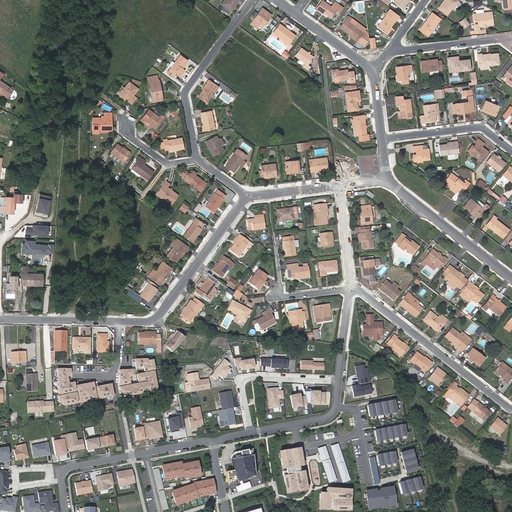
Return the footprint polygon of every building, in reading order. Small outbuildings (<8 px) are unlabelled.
[(236,0),(224,0),(222,4),(231,11),(237,2),(236,1),(236,0)] [(324,12),(325,13),(332,17),(336,10),(339,12),(343,8),(335,2),(331,6),(322,0),(316,8),(323,13),(324,12)] [(457,0),(444,0),(439,8),(447,14),(452,8),(454,9),(459,1),(457,0)] [(511,0),(503,0),(504,9),(511,7),(511,0)] [(386,33),(391,26),(398,16),(389,9),(386,13),(386,14),(377,27),(386,33)] [(263,15),(259,12),(252,20),(250,24),(256,29),(259,25),(262,28),(271,15),(265,11),(263,15)] [(427,23),(425,22),(419,30),(428,37),(441,19),(432,12),(427,20),(428,21),(427,23)] [(480,26),(482,25),(484,23),(486,23),(488,25),(494,24),(492,12),(474,14),(476,30),(480,29),(480,26)] [(469,24),(465,18),(460,21),(465,27),(469,24)] [(357,40),(363,32),(354,25),(348,21),(345,19),(339,27),(350,35),(357,40)] [(354,25),(363,32),(365,29),(356,22),(354,25)] [(289,45),(294,37),(288,33),(289,32),(279,25),(273,33),(289,45)] [(362,36),(358,41),(363,45),(367,40),(362,36)] [(304,63),(308,66),(313,58),(300,48),(294,56),(300,60),(304,63)] [(498,53),(489,54),(482,55),(481,53),(478,54),(479,66),(480,66),(488,65),(499,64),(498,53)] [(183,69),(182,68),(184,65),(187,61),(180,56),(167,73),(173,77),(176,74),(178,76),(183,69)] [(449,72),(470,69),(469,60),(458,61),(458,57),(447,58),(449,72)] [(437,59),(421,61),(422,71),(443,69),(442,61),(437,61),(437,59)] [(396,67),(397,75),(398,75),(399,81),(401,81),(402,84),(409,83),(408,73),(411,72),(411,65),(396,67)] [(338,71),(332,72),(333,81),(348,79),(349,82),(354,82),(353,71),(347,72),(347,70),(338,71)] [(159,92),(161,92),(159,80),(157,81),(156,76),(146,78),(147,83),(149,82),(153,102),(160,101),(159,92)] [(14,90),(0,80),(0,92),(8,98),(14,90)] [(208,84),(204,89),(198,97),(206,103),(219,87),(209,80),(206,83),(208,84)] [(125,97),(126,98),(129,100),(128,101),(131,104),(136,98),(133,96),(138,89),(129,82),(125,88),(122,92),(119,95),(124,98),(125,97)] [(415,92),(419,92),(418,84),(413,84),(414,89),(409,90),(410,93),(415,92)] [(358,110),(356,101),(356,99),(360,99),(359,91),(345,93),(348,111),(358,110)] [(400,111),(401,117),(411,116),(409,99),(403,100),(402,96),(395,97),(396,105),(399,105),(400,111)] [(457,104),(458,114),(463,114),(463,112),(466,112),(466,113),(471,113),(471,112),(476,111),(474,97),(469,97),(470,103),(457,104)] [(488,112),(495,114),(499,105),(485,100),(481,111),(487,114),(488,112)] [(435,113),(440,112),(438,104),(424,106),(425,116),(421,116),(422,123),(430,122),(430,121),(434,121),(433,113),(435,113)] [(144,123),(145,123),(146,122),(152,126),(155,129),(162,120),(149,110),(141,121),(144,123)] [(203,125),(205,131),(215,129),(211,111),(201,113),(203,125)] [(440,115),(440,112),(435,113),(433,113),(434,121),(430,121),(430,122),(436,121),(435,116),(440,115)] [(365,134),(365,127),(365,125),(364,118),(365,118),(364,114),(353,116),(353,119),(354,127),(355,135),(358,135),(359,140),(368,139),(367,134),(365,134)] [(101,130),(109,130),(109,121),(111,121),(111,116),(102,116),(102,118),(102,120),(99,121),(99,118),(93,118),(93,133),(98,133),(99,130),(98,130),(102,129),(101,130)] [(221,146),(218,140),(216,136),(206,141),(213,156),(224,151),(221,146)] [(169,149),(169,151),(175,150),(183,148),(181,138),(167,140),(167,139),(163,139),(164,142),(164,146),(165,148),(165,150),(169,149)] [(469,152),(473,155),(480,161),(487,152),(481,147),(484,143),(478,139),(476,142),(476,143),(473,147),(473,148),(471,146),(468,151),(469,152)] [(459,153),(458,141),(454,142),(454,143),(447,144),(439,145),(440,156),(447,155),(448,155),(454,154),(459,153)] [(124,161),(129,154),(123,150),(123,149),(117,144),(111,152),(124,161)] [(413,156),(414,161),(429,159),(428,149),(422,149),(421,146),(413,147),(413,150),(415,150),(416,156),(413,156)] [(240,165),(244,160),(246,156),(238,149),(225,166),(234,173),(240,165)] [(499,159),(497,157),(492,153),(486,161),(499,171),(505,163),(499,159)] [(132,169),(140,175),(148,180),(154,172),(144,165),(146,162),(138,156),(136,159),(138,161),(132,169)] [(314,170),(327,168),(326,158),(309,160),(310,172),(315,171),(314,170)] [(104,164),(98,159),(94,165),(101,169),(104,164)] [(249,164),(244,160),(240,165),(247,170),(249,164)] [(295,170),(296,172),(300,172),(299,161),(285,162),(286,171),(295,170)] [(261,170),(262,177),(277,175),(275,164),(261,166),(261,170)] [(511,170),(511,169),(509,167),(502,175),(511,182),(511,170)] [(201,181),(202,180),(195,175),(196,174),(192,170),(189,174),(188,173),(184,178),(183,179),(200,192),(206,185),(201,181)] [(446,186),(450,189),(451,187),(456,191),(460,186),(463,183),(451,173),(444,182),(447,184),(446,186)] [(156,193),(163,198),(172,204),(178,195),(171,190),(170,189),(168,187),(170,184),(164,180),(161,183),(162,184),(156,193)] [(463,183),(460,186),(464,189),(469,183),(465,180),(463,183)] [(479,180),(476,185),(481,189),(485,185),(479,180)] [(210,203),(206,208),(213,213),(225,196),(217,190),(208,202),(210,203)] [(13,197),(13,203),(21,203),(22,195),(13,194),(13,197)] [(13,197),(5,197),(5,213),(13,213),(13,203),(13,197)] [(51,199),(39,197),(36,211),(48,213),(51,199)] [(463,207),(470,213),(471,212),(476,216),(482,208),(475,204),(470,199),(463,207)] [(183,204),(179,209),(184,213),(188,208),(183,204)] [(327,223),(326,216),(325,209),(326,209),(326,204),(317,205),(318,209),(314,210),(316,225),(327,223)] [(363,216),(361,216),(362,224),(372,223),(370,205),(362,206),(363,216)] [(292,208),(283,209),(283,210),(276,211),(278,221),(298,219),(296,207),(292,207),(292,208)] [(482,208),(476,216),(479,218),(484,211),(482,208)] [(485,224),(498,234),(502,238),(508,230),(495,219),(496,218),(493,215),(485,224)] [(192,221),(193,222),(184,236),(192,242),(202,228),(200,227),(203,224),(195,218),(192,221)] [(252,227),(252,230),(264,228),(263,218),(254,219),(247,220),(247,227),(252,227)] [(49,235),(50,226),(33,225),(32,229),(26,229),(26,234),(49,235)] [(359,233),(360,241),(362,241),(363,249),(373,248),(372,239),(371,240),(369,229),(359,230),(359,233)] [(321,247),(332,246),(331,240),(333,240),(332,232),(320,234),(321,247)] [(238,239),(234,244),(229,250),(238,257),(247,245),(250,247),(252,244),(248,241),(239,234),(237,238),(238,239)] [(293,236),(282,237),(285,257),(296,256),(293,236)] [(404,238),(400,236),(395,243),(398,245),(397,246),(403,251),(404,249),(412,255),(418,247),(411,241),(409,243),(404,238)] [(174,246),(179,240),(176,237),(171,244),(174,246)] [(22,244),(22,254),(49,255),(49,254),(53,254),(54,245),(36,244),(36,241),(25,240),(25,244),(22,244)] [(185,249),(186,250),(188,246),(179,240),(174,246),(167,256),(176,262),(180,256),(185,249)] [(429,260),(437,266),(439,268),(447,259),(444,256),(443,258),(432,249),(421,263),(424,266),(427,263),(429,260)] [(227,270),(232,263),(224,256),(213,271),(221,278),(227,270)] [(363,267),(362,267),(363,273),(363,276),(374,275),(373,266),(373,260),(367,261),(362,261),(363,267)] [(434,269),(437,266),(429,260),(427,263),(434,269)] [(325,276),(325,273),(336,271),(335,261),(318,263),(320,276),(325,276)] [(159,284),(164,278),(168,272),(170,273),(172,269),(163,262),(156,271),(151,278),(159,284)] [(300,277),(300,279),(309,277),(307,264),(303,264),(303,267),(297,268),(297,265),(287,266),(287,270),(291,269),(292,278),(298,277),(300,277)] [(454,289),(463,277),(458,273),(448,266),(444,271),(447,274),(444,277),(449,281),(447,284),(454,289)] [(27,273),(27,267),(23,267),(23,285),(42,286),(42,274),(27,273)] [(257,290),(262,282),(267,276),(258,270),(248,283),(257,290)] [(19,291),(19,277),(10,276),(10,290),(19,291)] [(211,291),(213,288),(216,284),(207,278),(196,293),(202,297),(204,294),(207,297),(206,297),(209,299),(214,293),(213,292),(211,291)] [(388,278),(385,281),(392,286),(394,283),(388,278)] [(139,295),(148,302),(157,289),(155,288),(157,286),(147,279),(146,281),(148,283),(139,295)] [(231,279),(227,285),(233,289),(237,283),(231,279)] [(392,286),(385,281),(379,289),(394,301),(401,293),(396,290),(399,287),(394,283),(392,286)] [(470,282),(460,295),(469,302),(472,299),(477,303),(483,295),(476,289),(472,286),(473,284),(470,282)] [(234,292),(233,295),(239,299),(243,294),(239,292),(237,290),(236,289),(234,292)] [(412,313),(411,314),(415,318),(422,309),(416,305),(408,299),(411,296),(407,292),(398,303),(405,309),(406,308),(412,313)] [(408,299),(416,305),(419,302),(411,296),(408,299)] [(498,316),(505,307),(491,296),(482,308),(485,310),(487,307),(498,316)] [(192,301),(191,300),(185,308),(185,307),(182,311),(183,312),(180,316),(189,322),(199,308),(201,309),(204,305),(194,299),(192,301)] [(232,301),(228,310),(238,315),(237,318),(245,322),(251,310),(232,301)] [(328,311),(327,303),(313,306),(315,318),(318,318),(319,321),(330,319),(328,311)] [(264,312),(265,315),(256,320),(261,330),(275,322),(270,313),(272,312),(271,309),(264,312)] [(299,313),(301,312),(300,310),(288,312),(290,323),(291,322),(290,315),(299,313)] [(303,312),(301,312),(299,313),(290,315),(291,322),(293,332),(302,330),(301,321),(305,320),(303,312)] [(443,322),(444,323),(447,320),(440,314),(437,318),(430,312),(422,321),(429,326),(430,325),(437,330),(443,322)] [(195,314),(189,322),(191,324),(197,316),(195,314)] [(381,336),(381,329),(378,329),(378,323),(372,323),(372,315),(365,315),(365,325),(362,325),(362,335),(372,335),(372,340),(379,340),(379,336),(381,336)] [(437,332),(444,323),(443,322),(437,330),(430,325),(429,326),(437,332)] [(457,347),(456,349),(461,352),(468,342),(459,335),(451,329),(445,337),(451,342),(457,347)] [(55,347),(66,347),(66,331),(54,331),(54,339),(55,339),(55,347)] [(154,333),(137,332),(137,343),(154,343),(154,333)] [(462,332),(459,335),(468,342),(471,339),(462,332)] [(105,343),(105,342),(106,334),(97,334),(97,351),(107,351),(108,343),(105,343)] [(171,353),(183,339),(177,334),(165,347),(163,345),(163,346),(163,353),(166,349),(171,353)] [(408,348),(402,343),(396,339),(397,337),(394,335),(387,344),(390,346),(390,347),(391,349),(398,354),(401,356),(408,348)] [(80,340),(73,340),(73,348),(89,348),(89,338),(80,337),(80,340)] [(469,359),(472,362),(473,361),(479,365),(484,358),(472,349),(467,355),(470,358),(469,359)] [(25,351),(11,352),(11,362),(26,362),(25,351)] [(428,361),(423,358),(416,352),(409,360),(415,364),(412,367),(419,372),(421,369),(425,373),(433,363),(429,360),(428,361)] [(155,369),(153,359),(149,360),(148,358),(136,359),(136,362),(136,367),(144,365),(145,370),(155,369)] [(231,369),(227,366),(230,363),(224,359),(214,371),(222,379),(231,369)] [(287,368),(288,360),(260,359),(260,366),(270,366),(270,368),(287,368)] [(254,368),(253,360),(240,361),(241,369),(254,368)] [(313,361),(301,361),(300,369),(324,370),(324,363),(313,362),(313,361)] [(494,371),(499,375),(505,379),(503,381),(507,384),(511,376),(511,370),(501,362),(494,371)] [(76,389),(75,380),(69,381),(68,374),(71,373),(71,367),(57,366),(59,376),(58,376),(59,383),(58,383),(59,392),(76,389)] [(369,382),(366,369),(363,369),(363,366),(355,367),(358,384),(369,382)] [(428,378),(436,385),(445,374),(437,367),(428,378)] [(134,375),(134,369),(120,369),(120,384),(130,382),(130,375),(134,375)] [(157,390),(156,386),(155,380),(156,379),(154,371),(137,374),(138,381),(148,379),(148,381),(120,386),(122,396),(157,390)] [(210,389),(208,379),(200,380),(198,372),(188,374),(186,374),(188,382),(185,382),(187,393),(191,392),(210,389)] [(36,373),(25,374),(27,391),(38,390),(36,373)] [(97,398),(94,381),(77,384),(80,400),(97,398)] [(113,395),(111,383),(105,384),(106,386),(97,387),(99,397),(113,395)] [(453,383),(443,396),(446,399),(448,396),(454,401),(455,400),(461,405),(469,396),(462,390),(461,391),(456,387),(456,386),(453,383)] [(372,394),(370,385),(359,387),(358,384),(351,386),(353,397),(372,394)] [(279,387),(267,388),(269,408),(281,407),(280,398),(284,398),(283,390),(279,390),(279,387)] [(78,401),(76,391),(58,394),(59,399),(65,403),(78,401)] [(232,408),(229,391),(217,393),(221,410),(232,408)] [(324,402),(322,391),(317,392),(313,393),(312,392),(305,393),(305,396),(307,404),(307,405),(324,402)] [(307,404),(305,396),(300,397),(299,393),(290,395),(293,407),(307,404)] [(478,403),(473,399),(467,406),(472,410),(478,403)] [(396,400),(367,405),(369,416),(398,411),(396,400)] [(27,402),(28,413),(43,412),(43,402),(41,401),(39,401),(38,402),(35,403),(35,402),(27,402)] [(484,421),(490,412),(478,402),(478,403),(472,410),(471,411),(484,421)] [(455,403),(448,413),(452,417),(460,406),(455,403)] [(203,426),(200,407),(191,408),(192,417),(188,418),(191,429),(203,426)] [(235,424),(232,408),(221,410),(218,410),(220,421),(223,420),(224,426),(235,424)] [(184,427),(182,413),(177,413),(178,417),(168,419),(170,430),(171,430),(172,432),(178,431),(178,429),(184,427)] [(459,417),(454,424),(457,427),(463,420),(459,417)] [(496,418),(496,419),(506,427),(506,426),(496,418)] [(506,427),(496,419),(489,426),(499,434),(506,427)] [(403,420),(373,427),(376,441),(406,434),(403,420)] [(162,437),(159,422),(146,424),(149,439),(162,437)] [(149,439),(146,424),(133,427),(136,442),(149,439)] [(341,431),(325,432),(326,440),(341,439),(341,431)] [(75,433),(66,434),(66,435),(69,449),(69,451),(84,448),(82,440),(77,441),(75,433)] [(69,449),(66,435),(60,436),(61,440),(53,442),(56,456),(66,454),(65,449),(69,449)] [(114,445),(112,435),(102,437),(104,447),(114,445)] [(104,447),(102,437),(85,440),(87,450),(104,447)] [(50,454),(48,442),(31,446),(34,457),(50,454)] [(29,457),(25,444),(15,446),(16,449),(13,450),(16,460),(29,457)] [(350,480),(338,444),(331,446),(342,483),(350,480)] [(302,445),(279,449),(282,469),(305,465),(302,445)] [(336,480),(325,446),(317,448),(329,483),(336,480)] [(10,461),(8,447),(0,448),(0,460),(4,460),(4,461),(10,461)] [(415,447),(400,450),(405,471),(419,468),(415,447)] [(258,479),(253,454),(248,455),(247,449),(240,451),(241,457),(231,459),(233,471),(226,472),(227,479),(235,477),(236,485),(256,481),(256,479),(258,479)] [(241,457),(240,451),(236,451),(235,451),(234,452),(233,453),(232,455),(231,456),(231,459),(241,457)] [(394,451),(377,454),(379,467),(396,464),(394,451)] [(380,484),(375,457),(369,458),(374,485),(380,484)] [(184,463),(164,467),(166,478),(186,474),(186,476),(202,473),(200,462),(185,465),(184,463)] [(363,462),(357,464),(358,471),(365,469),(363,462)] [(306,470),(285,474),(288,491),(309,488),(306,470)] [(135,482),(132,471),(117,473),(119,485),(135,482)] [(113,483),(111,473),(95,476),(98,491),(108,489),(107,484),(113,483)] [(420,478),(400,483),(404,496),(424,491),(420,478)] [(195,484),(195,485),(174,492),(178,503),(198,496),(198,495),(217,491),(215,480),(195,484)] [(93,492),(90,481),(75,484),(78,495),(93,492)] [(318,507),(326,507),(326,508),(351,510),(352,487),(327,485),(327,492),(319,491),(318,507)] [(393,485),(365,491),(369,509),(397,503),(393,485)] [(52,504),(51,491),(38,492),(39,503),(44,503),(45,511),(53,510),(53,511),(58,511),(57,503),(52,504)] [(35,511),(40,511),(39,503),(35,504),(34,496),(23,498),(24,511),(35,511)] [(15,511),(17,498),(12,497),(12,499),(6,498),(6,499),(2,499),(0,509),(15,511)] [(99,511),(100,511),(98,501),(80,504),(81,511),(99,511)]
